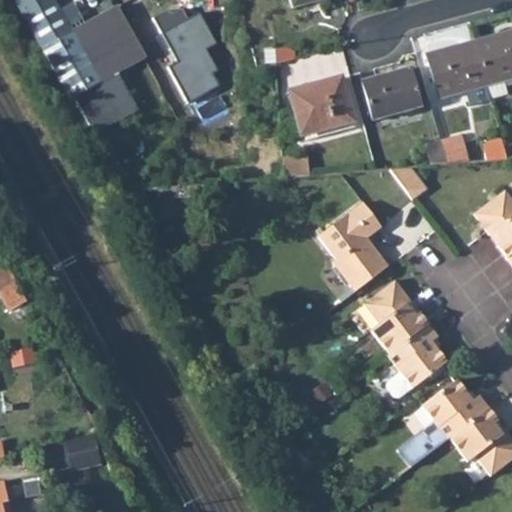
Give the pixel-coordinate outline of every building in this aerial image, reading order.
[(13,0),(71,101),(78,96),(98,132),(137,110),(117,75),(145,59),(116,7),(72,32),(53,0),(13,0)] [(288,0),(291,9),(322,0),(288,0)] [(215,44),(198,13),(160,35),(175,63),(166,68),(186,104),(218,86),(211,74),(216,71),(205,50),(215,44)] [(511,31),(474,42),(486,86),(502,82),(511,79),(511,31)] [(425,55),(438,100),(466,92),(486,86),(474,42),(425,55)] [(371,122),(419,108),(408,69),(360,83),(371,122)] [(299,137),(351,123),(340,79),(287,93),(299,137)] [(486,86),(489,98),(505,94),(502,82),(486,86)] [(466,92),(470,104),(489,98),(486,86),(466,92)] [(440,142),(446,165),(468,163),(460,136),(440,142)] [(484,162),(506,160),(503,150),(500,140),(481,144),(484,162)] [(425,147),(430,166),(446,165),(440,142),(425,147)] [(511,147),(503,150),(506,160),(511,159),(511,147)] [(306,157),(280,159),(282,179),(308,177),(306,157)] [(409,168),(387,170),(411,202),(426,190),(409,168)] [(500,245),(496,247),(506,260),(511,254),(511,202),(504,192),(472,215),(485,233),(488,237),(492,234),(500,245)] [(353,293),(387,267),(372,247),(368,250),(362,242),(366,239),(380,228),(361,204),(317,237),(335,261),(331,264),(353,293)] [(488,237),(496,247),(500,245),(492,234),(488,237)] [(362,242),(368,250),(372,247),(366,239),(362,242)] [(0,292),(16,284),(6,267),(0,271),(0,292)] [(388,355),(428,325),(418,313),(415,315),(406,305),(410,302),(394,281),(363,305),(378,325),(370,331),(388,355)] [(0,292),(0,296),(9,312),(26,302),(16,284),(0,292)] [(406,305),(415,315),(418,313),(410,302),(406,305)] [(9,312),(13,320),(31,312),(27,304),(9,312)] [(411,389),(446,363),(431,343),(437,338),(428,325),(388,355),(386,357),(399,374),(386,383),(386,389),(392,398),(398,398),(410,389),(411,389)] [(446,440),(448,439),(487,409),(478,397),(472,402),(457,381),(421,407),(434,424),(397,452),(409,469),(446,440)] [(494,424),(497,421),(487,409),(448,439),(466,463),(474,457),(490,477),(511,460),(511,441),(505,432),(502,435),(494,424)] [(494,424),(502,435),(505,432),(497,421),(494,424)] [(71,470),(99,463),(93,437),(65,444),(71,470)]
